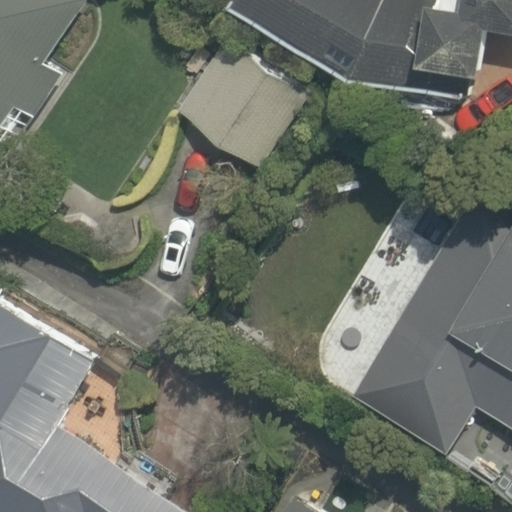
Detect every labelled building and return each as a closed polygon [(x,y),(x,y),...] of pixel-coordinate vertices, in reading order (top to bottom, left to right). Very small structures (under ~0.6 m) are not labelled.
[(0,0),(0,143),(11,125),(18,115),(36,126),(70,73),(51,62),(64,41),(89,0),(0,0)] [(511,0),(242,0),(404,96),(424,62),(489,70),(495,22),(511,24),(511,0)] [(319,84),(227,21),(175,95),(267,159),(319,84)] [(511,195),(484,179),(357,389),(457,449),(480,412),(511,431),(511,195)] [(0,501),(17,511),(212,511),(125,458),(64,422),(109,347),(0,281),(0,501)] [(341,511),(306,491),(293,511),(341,511)]
